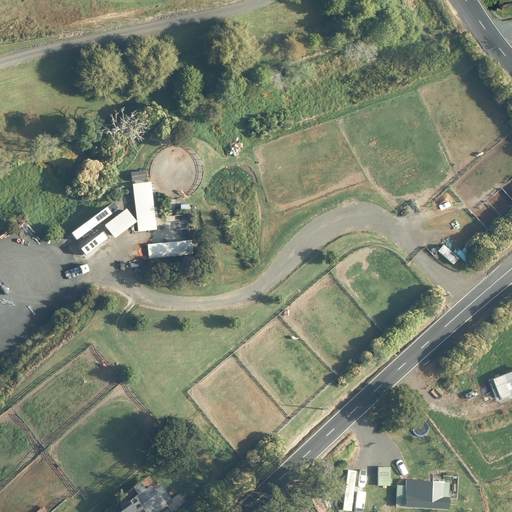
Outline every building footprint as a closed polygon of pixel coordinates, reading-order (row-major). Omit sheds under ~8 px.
[(130,183),(137,231),(155,229),(148,180),(130,183)] [(57,245),(63,252),(103,225),(114,238),(134,222),(124,210),(117,216),(111,208),(57,245)] [(191,240),(148,244),(150,258),(192,254),(191,240)] [(376,467),(376,486),(389,486),(389,467),(376,467)] [(403,506),(403,507),(447,509),(448,482),(440,482),(440,480),(419,480),(419,478),(414,478),(414,480),(404,480),(404,485),(396,485),(395,506),(403,506)] [(154,511),(164,505),(148,484),(133,495),(132,494),(117,505),(118,507),(114,510),(115,511),(154,511)]
